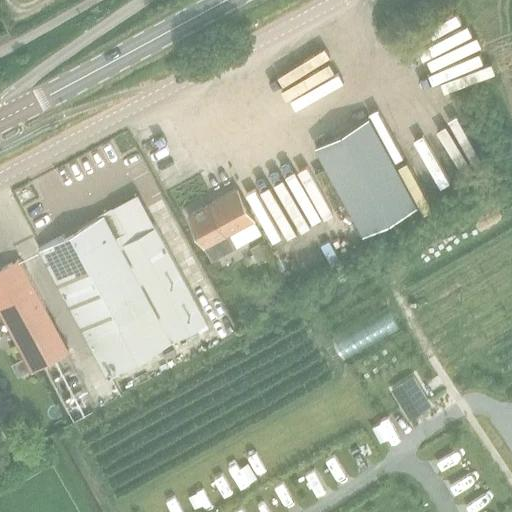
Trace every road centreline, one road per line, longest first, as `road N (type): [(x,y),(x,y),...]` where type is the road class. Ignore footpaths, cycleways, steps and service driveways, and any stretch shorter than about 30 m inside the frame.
road 1 (unclassified): [(0,182),(343,0)]
road 2 (secondary): [(0,118),(222,0)]
road 3 (tertiary): [(0,117),(20,86),(139,0)]
